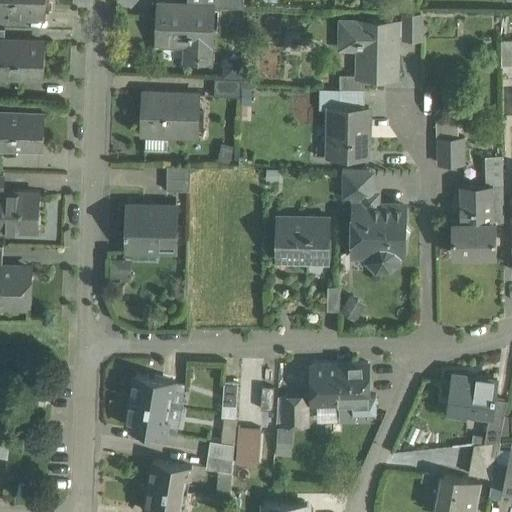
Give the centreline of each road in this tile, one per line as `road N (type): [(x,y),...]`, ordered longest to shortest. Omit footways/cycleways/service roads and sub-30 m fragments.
road 1 (residential): [(87,342),(94,0)]
road 2 (residential): [(428,347),(427,167),(410,111)]
road 3 (residential): [(428,347),(243,343)]
road 4 (residential): [(428,347),(352,511)]
road 5 (residential): [(84,511),(87,342)]
road 6 (residential): [(243,343),(87,342)]
